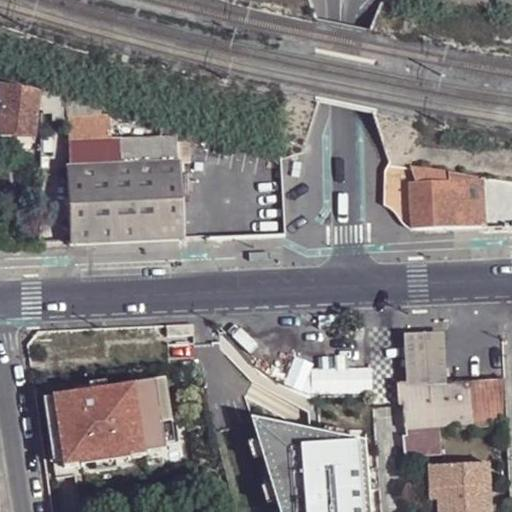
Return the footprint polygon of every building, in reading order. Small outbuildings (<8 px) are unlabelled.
[(0,133),(33,136),(36,92),(0,85),(0,133)] [(110,105),(43,86),(42,116),(68,115),(110,113),(110,105)] [(224,159),(226,138),(110,105),(110,113),(111,139),(178,136),(178,145),(224,159)] [(111,139),(110,113),(68,115),(71,166),(112,164),(110,139),(111,139)] [(178,145),(178,136),(111,139),(110,139),(112,164),(179,161),(178,145)] [(182,239),(181,221),(179,161),(112,164),(71,166),(64,166),(68,228),(69,245),(181,239),(182,239)] [(41,168),(39,226),(39,229),(68,228),(64,166),(41,168)] [(451,183),(414,186),(417,227),(454,225),(451,183)] [(486,188),(452,184),(454,225),(489,223),(486,188)] [(405,349),(408,387),(451,383),(449,346),(447,332),(404,337),(405,349)] [(76,393),(44,398),(51,440),(61,439),(64,459),(65,467),(168,451),(167,441),(163,415),(172,414),(165,372),(108,381),(109,388),(92,391),(91,386),(75,388),(76,393)] [(403,387),(407,428),(441,426),(475,423),(510,419),(507,378),(451,383),(408,387),(403,387)] [(172,414),(163,415),(167,441),(178,439),(174,414),(172,414)] [(333,436),(260,423),(265,444),(270,463),(277,489),(282,509),(283,511),(372,511),(370,490),(369,470),(367,442),(353,440),(333,436)] [(335,426),(333,436),(353,440),(355,429),(335,426)] [(441,426),(407,428),(409,456),(442,454),(441,426)] [(64,459),(61,439),(51,440),(48,441),(51,460),(64,459)] [(260,466),(270,463),(265,444),(255,447),(260,466)] [(438,511),(491,511),(489,468),(429,470),(431,494),(438,494),(438,506),(438,511)] [(379,469),(369,470),(370,490),(381,489),(379,469)] [(272,511),(282,509),(277,489),(267,492),(272,511)]
